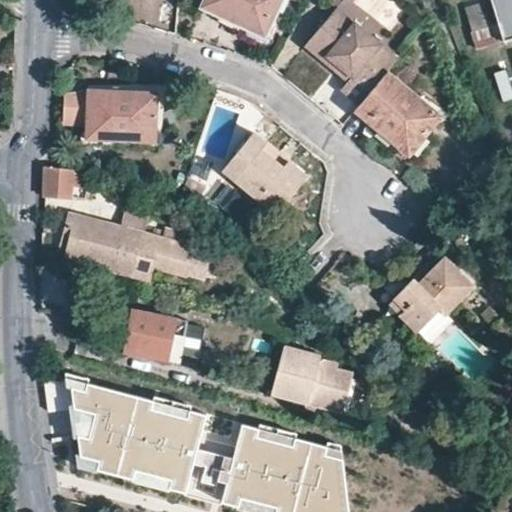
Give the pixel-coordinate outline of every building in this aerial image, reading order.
[(264,36),(281,0),(205,0),(202,6),(264,36)] [(405,0),(340,0),(396,27),(408,2),(405,0)] [(511,37),(511,0),(492,0),(504,38),(504,39),(505,39),(506,39),(511,37)] [(342,89),(360,104),(387,72),(399,58),(338,7),(310,40),(344,69),(340,74),(349,81),(342,89)] [(344,69),(310,40),(306,45),(340,74),(344,69)] [(360,104),(355,110),(409,156),(441,117),(387,72),(360,104)] [(156,141),(157,90),(87,88),(87,91),(63,96),(63,121),(86,122),(85,139),(156,141)] [(304,174),(287,159),(283,165),(262,146),(266,142),(253,131),(223,168),(223,169),(224,169),(258,198),(263,192),(281,206),(305,177),(305,176),(305,175),(304,174)] [(283,165),(287,159),(266,142),(262,146),(283,165)] [(45,165),(43,194),(69,194),(70,194),(71,193),(71,192),(71,191),(72,175),(77,176),(77,171),(73,170),(73,169),(73,168),(72,168),(45,165)] [(276,212),(281,206),(263,192),(258,198),(273,212),(274,212),(275,212),(276,212)] [(188,272),(194,248),(182,245),(165,240),(144,234),(149,213),(125,207),(120,227),(70,214),(62,243),(71,246),(69,255),(151,277),(155,263),(188,272)] [(165,240),(182,245),(185,233),(168,228),(165,240)] [(415,287),(410,281),(393,298),(403,307),(402,315),(416,329),(439,305),(446,312),(473,283),(449,260),(447,256),(445,256),(433,269),(415,287)] [(427,263),(410,281),(415,287),(433,269),(427,263)] [(42,298),(73,305),(80,275),(42,265),(42,298)] [(177,361),(186,320),(134,308),(125,351),(177,361)] [(273,389),(272,392),(343,411),(354,373),(337,368),(338,363),(319,358),(320,354),(284,345),(273,389)] [(221,504),(253,511),(349,511),(342,452),(242,426),(233,461),(195,451),(204,415),(65,379),(66,382),(70,409),(79,468),(184,494),(191,465),(204,469),(200,481),(225,488),(221,504)] [(66,382),(46,385),(49,412),(70,409),(66,382)]
